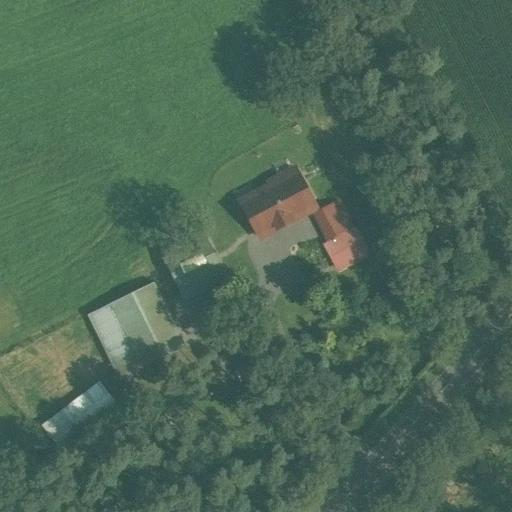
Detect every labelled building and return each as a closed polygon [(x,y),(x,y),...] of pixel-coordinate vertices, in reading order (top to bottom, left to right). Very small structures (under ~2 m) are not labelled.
[(270,188),(241,203),(260,238),(316,209),(295,170),(268,184),(270,188)] [(312,215),(328,244),(349,233),(333,204),(312,215)] [(328,244),(326,245),(340,271),(368,255),(354,230),(349,233),(328,244)] [(202,240),(160,257),(179,303),(221,285),(202,240)] [(192,356),(160,289),(95,319),(127,387),(192,356)]
